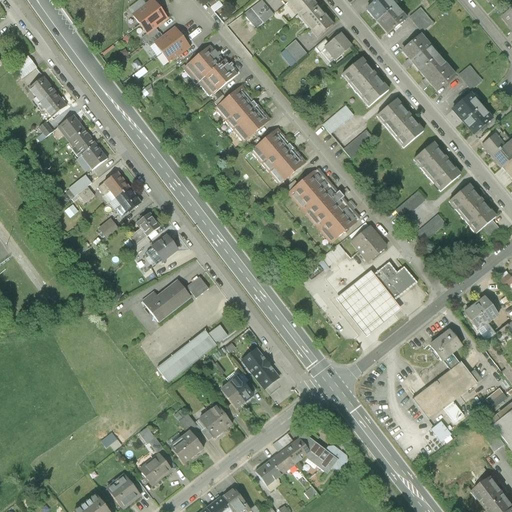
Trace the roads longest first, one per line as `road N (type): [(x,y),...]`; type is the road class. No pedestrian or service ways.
road 1 (unclassified): [(5,0),(312,401)]
road 2 (primary): [(40,0),(333,387)]
road 3 (residential): [(445,300),(201,15),(186,11)]
road 4 (residential): [(511,211),(334,0)]
road 5 (residential): [(312,401),(165,511)]
road 6 (primary): [(333,387),(429,511)]
road 7 (residential): [(445,300),(333,387)]
